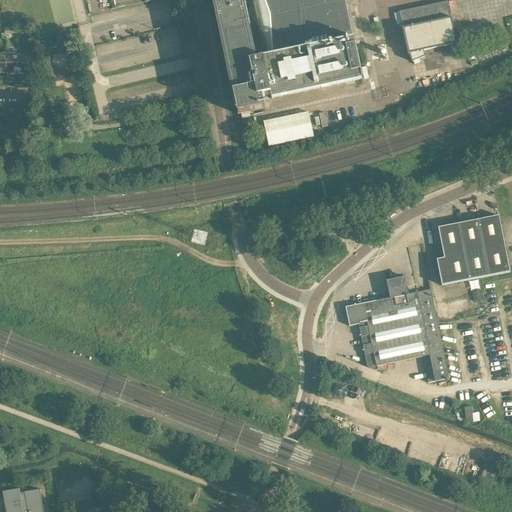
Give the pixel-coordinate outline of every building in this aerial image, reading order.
[(213,0),(221,32),(238,114),(265,108),(263,97),(270,95),(271,99),(363,79),(354,39),(352,39),(343,0),(213,0)] [(447,1),(399,12),(402,28),(408,54),(412,62),(425,56),(424,51),(457,44),(451,17),(447,1)] [(18,74),(18,56),(11,56),(11,54),(6,54),(6,73),(12,73),(12,74),(18,74)] [(29,70),(30,55),(29,54),(25,54),(25,56),(18,56),(18,74),(23,74),(23,73),(29,73),(29,70)] [(308,112),(263,122),(268,147),(314,137),(308,112)] [(328,126),(325,113),(319,114),(322,128),(328,126)] [(437,260),(441,285),(442,286),(511,272),(499,216),(438,228),(444,258),(437,260)] [(339,221),(314,228),(316,237),(335,232),(341,231),(339,221)] [(431,290),(420,292),(417,293),(417,292),(408,294),(405,277),(386,281),(390,298),(346,307),(350,326),(358,324),(367,367),(376,371),(377,369),(377,367),(422,357),(428,383),(449,379),(438,324),(434,305),(431,290)] [(474,300),(482,299),(480,291),(473,292),(474,300)] [(473,422),(472,413),(471,406),(464,407),(466,422),(473,422)] [(481,411),(472,413),(473,422),(480,421),(480,419),(482,419),(481,411)] [(44,511),(41,490),(20,493),(19,489),(0,492),(0,498),(4,498),(6,510),(1,511),(44,511)]
